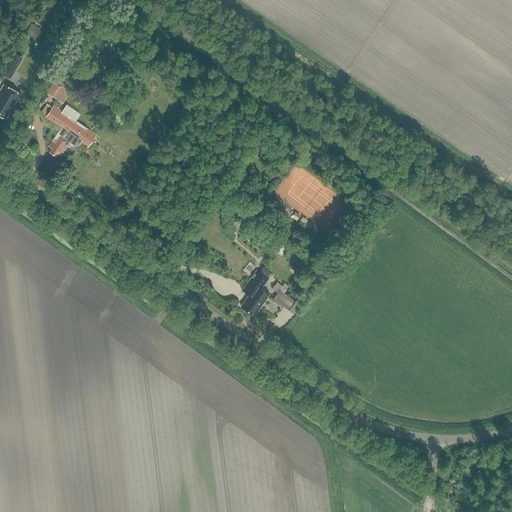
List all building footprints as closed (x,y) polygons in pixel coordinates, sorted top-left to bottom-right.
[(42,30),(31,24),(26,34),(36,40),(42,30)] [(54,82),(47,93),(64,105),(72,94),(69,93),(71,90),(65,85),(63,88),(54,82)] [(0,115),(6,119),(20,94),(4,85),(0,91),(0,115)] [(96,136),(76,122),(81,115),(67,105),(62,112),(53,107),(46,119),(55,125),(55,124),(62,129),(49,148),(52,150),(50,153),(57,158),(59,154),(62,156),(70,144),(73,147),(75,147),(78,147),(79,146),(81,145),(81,144),(88,149),(96,136)] [(254,313),(257,315),(271,295),(263,290),(270,279),(258,271),(243,291),(250,296),(242,308),(253,315),(254,313)] [(277,283),(275,286),(284,293),(288,287),(284,284),(282,286),(277,283)] [(296,302),(295,301),(284,293),(275,286),(272,289),(278,294),(274,299),(295,315),(305,302),(299,298),(296,302)]
